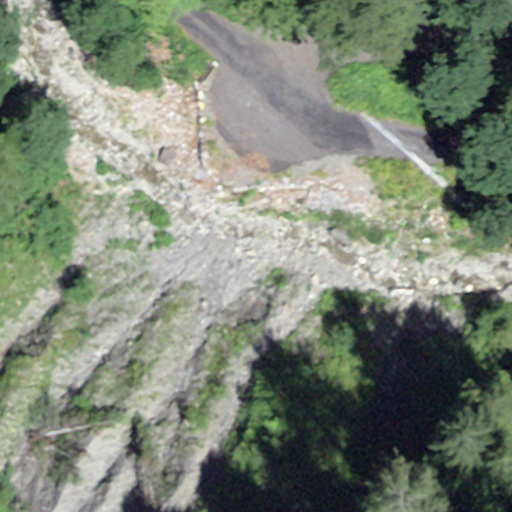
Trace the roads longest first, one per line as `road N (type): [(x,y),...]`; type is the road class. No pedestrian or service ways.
road 1 (track): [(511,153),(302,98),(247,67),(175,0)]
road 2 (track): [(247,67),(511,23)]
